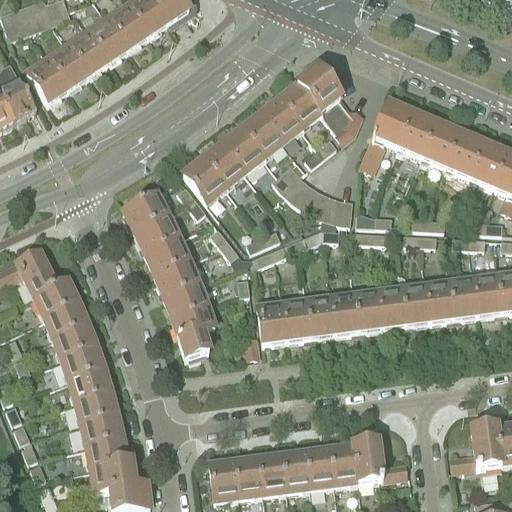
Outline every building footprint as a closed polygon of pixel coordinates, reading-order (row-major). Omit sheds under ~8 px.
[(147,0),(144,2),(143,3),(166,33),(169,31),(172,35),(189,24),(190,23),(191,22),(192,21),(193,20),(193,19),(193,18),(194,17),(194,16),(194,15),(194,14),(194,13),(194,12),(193,11),(193,10),(193,9),(192,8),(191,8),(191,7),(190,6),(189,6),(188,5),(187,4),(186,4),(185,4),(184,4),(183,3),(182,4),(181,4),(180,4),(179,4),(178,4),(177,5),(176,5),(172,0),(147,0)] [(481,0),(479,2),(491,12),(497,15),(501,4),(493,1),(492,0),(481,0)] [(511,0),(502,0),(501,4),(497,15),(511,21),(511,0)] [(143,3),(125,15),(147,46),(166,33),(143,3)] [(60,6),(47,11),(50,18),(50,20),(64,16),(60,6)] [(42,7),(28,12),(32,24),(50,18),(47,11),(43,12),(42,7)] [(28,12),(10,18),(15,30),(32,24),(28,12)] [(125,15),(105,28),(127,60),(147,46),(125,15)] [(68,26),(64,16),(50,20),(54,31),(68,26)] [(10,18),(0,21),(0,29),(1,32),(2,35),(15,30),(10,18)] [(50,18),(32,24),(37,37),(54,31),(50,20),(50,18)] [(32,24),(15,30),(20,44),(37,37),(32,24)] [(105,28),(85,42),(106,74),(127,60),(105,28)] [(15,30),(2,35),(7,48),(20,44),(15,30)] [(85,42),(65,56),(86,87),(106,73),(85,42)] [(65,56),(45,69),(66,100),(86,87),(65,56)] [(66,100),(45,69),(24,83),(45,114),(66,100)] [(329,91),(317,75),(316,74),(314,73),(312,72),(310,72),(308,72),(307,72),(305,73),(303,74),(302,75),(301,77),(300,79),(300,81),(300,83),(300,85),(301,86),(302,88),(294,94),(318,123),(333,140),(331,142),(340,152),(351,143),(359,125),(347,120),(326,93),(329,91)] [(0,106),(12,130),(14,129),(15,131),(23,127),(23,125),(34,120),(24,102),(8,73),(0,77),(0,106)] [(299,138),(318,123),(294,94),(276,108),(299,138)] [(0,136),(3,137),(8,134),(10,131),(12,130),(0,106),(0,136)] [(281,153),(299,138),(276,108),(257,123),(281,153)] [(383,152),(395,157),(411,120),(408,119),(409,117),(396,111),(395,113),(386,110),(358,176),(370,181),(383,152)] [(417,171),(418,171),(435,131),(431,129),(433,127),(420,121),(419,124),(411,120),(395,157),(393,161),(400,164),(405,162),(419,167),(417,171)] [(262,168),(281,153),(257,123),(238,137),(262,168)] [(429,172),(443,178),(458,141),(455,140),(456,137),(444,132),(443,134),(435,131),(418,171),(424,174),(429,172)] [(238,137),(219,152),(242,182),(243,183),(262,168),(238,137)] [(465,192),(483,151),(479,150),(480,147),(468,142),(467,144),(458,141),(443,178),(441,181),(448,184),(453,182),(466,188),(465,192)] [(327,147),(314,158),(321,166),(334,156),(327,147)] [(477,192),(491,198),(507,162),(503,160),(504,157),(492,152),(491,155),(483,151),(465,192),(472,194),(477,192)] [(219,152),(200,167),(223,197),(224,198),(243,183),(242,182),(219,152)] [(302,168),(309,176),(321,166),(314,158),(302,168)] [(507,162),(491,198),(504,204),(498,219),(509,224),(511,217),(511,160),(511,161),(510,163),(507,162)] [(185,179),(181,182),(192,197),(204,213),(224,198),(223,197),(200,167),(185,179)] [(269,189),(280,202),(297,186),(289,175),(269,189)] [(306,193),(297,186),(280,202),(294,216),(308,195),(306,193)] [(184,195),(175,201),(185,213),(193,207),(184,195)] [(316,228),(325,204),(316,200),(308,195),(294,216),(316,228)] [(128,235),(132,242),(166,224),(154,202),(120,220),(122,224),(120,226),(126,236),(128,235)] [(334,233),(337,209),(325,204),(316,228),(334,233)] [(193,207),(185,213),(195,227),(203,221),(203,220),(193,207)] [(348,235),(350,210),(337,209),(334,233),(348,235)] [(372,236),(373,225),(353,218),(353,235),(372,236)] [(132,242),(143,263),(177,247),(174,241),(166,224),(132,242)] [(373,225),(372,236),(389,236),(389,226),(373,225)] [(409,238),(424,239),(425,228),(410,227),(409,238)] [(425,228),(424,239),(441,240),(441,239),(442,229),(425,228)] [(469,231),(468,242),(483,243),(483,232),(469,231)] [(483,232),(483,243),(499,244),(500,233),(483,232)] [(216,237),(208,244),(217,256),(226,249),(216,237)] [(318,238),(300,246),(305,256),(320,249),(318,241),(318,238)] [(318,238),(318,241),(320,249),(336,250),(337,240),(318,238)] [(273,239),(258,245),(262,255),(277,249),(273,239)] [(352,251),(368,252),(368,251),(369,241),(353,240),(352,251)] [(369,242),(368,252),(385,253),(385,243),(369,242)] [(401,243),(401,254),(417,255),(417,244),(401,243)] [(417,244),(417,255),(433,256),(434,245),(417,244)] [(258,245),(243,251),(248,262),(262,255),(258,245)] [(300,246),(280,254),(284,264),(305,256),(300,246)] [(450,246),(449,256),(466,257),(466,247),(450,246)] [(143,263),(153,285),(187,270),(177,247),(143,263)] [(466,247),(466,257),(482,258),(482,248),(466,247)] [(226,249),(217,256),(227,269),(236,262),(226,249)] [(511,249),(499,249),(498,259),(511,259),(511,249)] [(280,254),(265,261),(269,270),(284,264),(280,254)] [(0,291),(16,283),(28,306),(53,294),(53,293),(36,260),(0,278),(0,291)] [(265,261),(250,267),(252,270),(254,277),(269,270),(265,261)] [(236,262),(227,269),(232,280),(252,270),(250,267),(239,267),(236,262)] [(153,285),(162,308),(197,293),(187,270),(153,285)] [(511,279),(492,282),(498,323),(511,320),(511,279)] [(492,282),(470,285),(475,325),(498,323),(492,282)] [(470,285),(446,288),(451,329),(475,325),(470,285)] [(245,287),(235,289),(237,305),(247,304),(245,287)] [(28,306),(37,326),(74,309),(72,303),(74,302),(69,291),(66,292),(64,288),(53,293),(53,294),(28,306)] [(446,288),(422,291),(427,332),(451,329),(446,288)] [(422,291),(398,295),(404,335),(427,332),(422,291)] [(162,308),(171,330),(206,317),(197,293),(162,308)] [(398,295),(374,298),(380,338),(404,335),(398,295)] [(374,298),(351,301),(356,341),(380,338),(374,298)] [(351,301),(327,304),(332,344),(356,341),(351,301)] [(327,304),(303,307),(308,347),(332,344),(327,304)] [(303,307),(279,310),(284,350),(308,347),(303,307)] [(44,338),(47,347),(84,331),(82,325),(84,324),(79,313),(77,314),(74,309),(37,326),(44,338)] [(284,350),(279,310),(255,313),(260,354),(284,350)] [(206,317),(171,330),(183,368),(187,367),(188,370),(199,366),(198,363),(207,360),(201,342),(214,338),(207,319),(206,317)] [(53,361),(55,368),(93,353),(90,347),(93,346),(89,337),(87,338),(84,331),(47,347),(53,361)] [(2,350),(9,364),(18,359),(12,345),(2,350)] [(242,349),(245,367),(256,366),(253,348),(242,349)] [(55,368),(62,389),(101,376),(99,370),(102,369),(97,357),(95,358),(93,353),(55,368)] [(10,370),(17,384),(27,379),(20,365),(10,370)] [(65,397),(69,411),(108,399),(106,393),(109,392),(105,381),(103,381),(101,376),(62,389),(65,397)] [(0,393),(0,410),(1,412),(11,408),(3,392),(0,393)] [(73,427),(75,435),(114,422),(112,412),(115,412),(112,404),(110,404),(108,399),(69,411),(73,427)] [(2,416),(9,432),(19,427),(12,412),(2,416)] [(75,435),(80,455),(120,445),(119,439),(121,438),(119,427),(116,427),(114,422),(75,435)] [(501,435),(493,436),(498,473),(511,471),(511,430),(501,432),(501,435)] [(10,435),(17,451),(27,446),(19,431),(10,435)] [(498,473),(493,436),(469,439),(472,464),(449,467),(450,480),(498,473)] [(80,455),(84,477),(125,470),(124,462),(126,462),(124,450),(122,450),(120,445),(80,455)] [(18,454),(25,470),(35,466),(28,450),(18,454)] [(375,451),(350,455),(355,492),(403,486),(401,473),(378,476),(375,451)] [(330,457),(327,458),(331,495),(355,492),(350,455),(342,456),(342,453),(330,455),(330,457)] [(306,460),(303,461),(307,498),(331,495),(327,458),(318,459),(318,456),(306,458),(306,460)] [(282,463),(279,464),(283,501),(307,498),(303,461),(290,463),(290,459),(282,461),(282,463)] [(258,467),(255,467),(260,504),(283,501),(279,464),(271,465),(270,462),(258,464),(258,467)] [(235,470),(231,470),(236,508),(260,504),(255,467),(247,468),(246,465),(234,467),(235,470)] [(236,508),(231,470),(223,471),(223,468),(210,470),(211,473),(206,473),(211,511),(236,508)] [(85,478),(88,499),(91,498),(107,496),(132,493),(128,469),(125,470),(84,477),(85,478)] [(26,475),(34,491),(43,486),(36,470),(26,475)] [(36,495),(42,511),(45,511),(53,509),(46,492),(36,495)] [(91,498),(88,499),(88,504),(104,501),(105,511),(146,511),(144,492),(132,493),(107,496),(91,498)]
